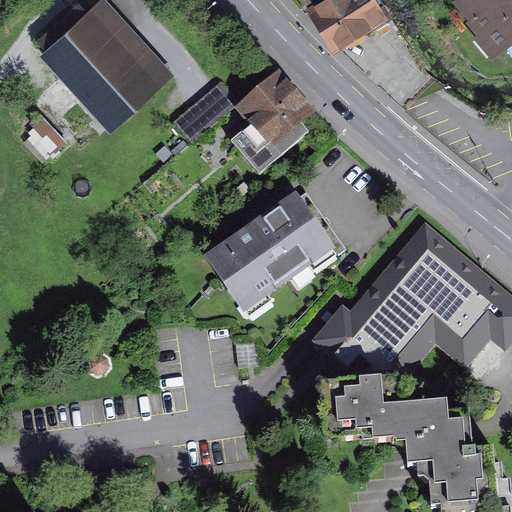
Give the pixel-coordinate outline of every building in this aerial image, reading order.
[(45,51),(38,58),(110,137),(176,77),(106,0),(102,0),(88,13),(79,3),(36,42),(45,51)] [(408,1),(407,0),(329,0),(354,36),(408,1)] [(511,0),(462,0),(458,3),(482,33),(478,37),(492,55),(511,39),(511,0)] [(316,116),(279,73),(235,111),(250,129),(231,145),(260,179),(309,137),(302,128),(316,116)] [(239,106),(221,84),(174,124),(192,145),(239,106)] [(209,264),(245,314),(331,254),(295,203),(209,264)] [(480,355),(493,364),(511,336),(511,300),(418,234),(358,319),(342,307),(322,334),(352,355),(401,390),(439,337),(475,362),(480,355)] [(413,418),(412,381),(339,383),(340,444),(351,444),(352,455),(368,454),(368,450),(377,450),(377,457),(395,457),(395,452),(406,452),(414,452),(413,418)] [(479,511),(480,511),(511,509),(511,494),(510,495),(510,484),(505,484),(505,468),(472,468),(472,465),(478,465),(477,437),(477,426),(458,427),(457,417),(413,418),(414,452),(406,452),(407,474),(407,484),(435,483),(435,511),(479,511)]
